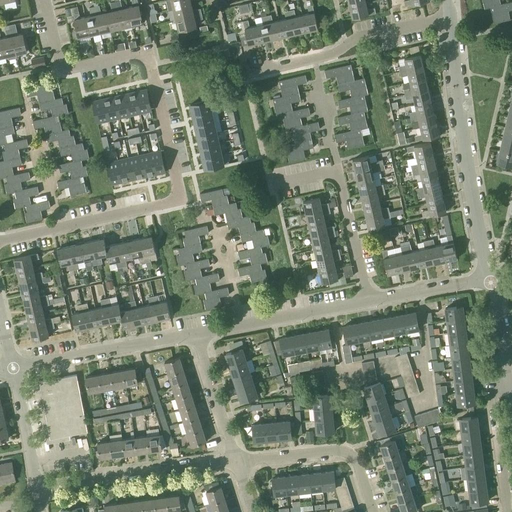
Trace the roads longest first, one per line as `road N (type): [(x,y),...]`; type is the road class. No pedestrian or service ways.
road 1 (residential): [(0,241),(182,197),(149,57),(62,65),(44,0)]
road 2 (residential): [(489,282),(449,18)]
road 3 (residential): [(244,75),(449,18)]
road 4 (residential): [(36,490),(237,461)]
road 5 (residential): [(368,300),(337,170),(272,184)]
road 6 (residential): [(12,369),(197,335)]
road 7 (residential): [(197,335),(368,300)]
road 8 (residential): [(237,461),(342,452),(355,462),(371,511)]
road 9 (residential): [(507,511),(492,395),(507,375)]
road 10 (residential): [(237,461),(197,335)]
road 11 (residential): [(36,490),(12,369)]
road 12 (residential): [(368,300),(489,282)]
